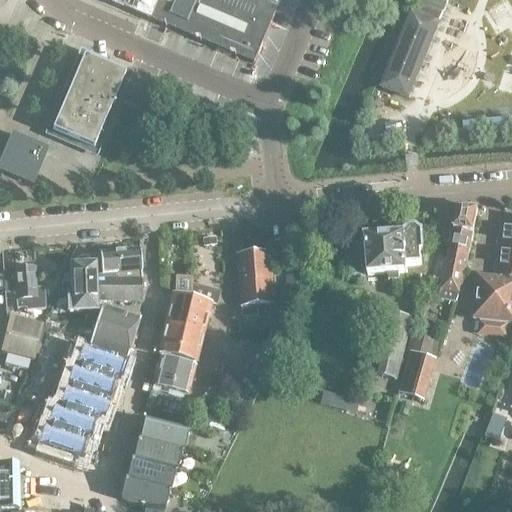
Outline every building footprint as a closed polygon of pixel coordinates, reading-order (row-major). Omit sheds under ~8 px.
[(110,0),(109,3),(149,20),(158,0),(110,0)] [(164,26),(175,0),(158,0),(149,20),(161,25),(164,26)] [(175,0),(164,26),(180,33),(255,65),(267,37),(272,25),(279,10),(255,0),(175,0)] [(282,0),(255,0),(279,10),(282,0)] [(443,13),(448,1),(444,0),(418,0),(417,3),(443,13)] [(408,99),(443,13),(417,3),(382,89),(408,99)] [(93,150),(124,77),(84,59),(52,133),(93,150)] [(511,118),(465,119),(465,129),(511,127),(511,118)] [(387,137),(398,134),(395,123),(384,126),(387,137)] [(31,183),(45,151),(13,138),(6,156),(3,155),(0,162),(0,163),(3,165),(0,170),(31,183)] [(473,234),(478,211),(459,211),(454,230),(473,234)] [(511,220),(501,219),(495,278),(478,276),(474,320),(511,324),(511,220)] [(422,267),(421,254),(424,254),(423,235),(422,235),(416,230),(410,231),(405,236),(365,239),(365,240),(356,242),(350,262),(367,266),(368,277),(388,275),(389,283),(400,282),(399,275),(407,274),(407,267),(422,267)] [(459,295),(473,234),(454,230),(441,291),(459,295)] [(93,258),(94,268),(94,280),(141,281),(141,273),(139,252),(121,254),(99,256),(99,258),(93,258)] [(271,255),(237,257),(241,308),(242,308),(243,319),(258,318),(258,307),(265,307),(275,306),(271,255)] [(72,297),(67,297),(68,303),(68,313),(95,312),(95,309),(95,303),(94,280),(94,268),(71,268),(72,297)] [(37,300),(36,290),(34,270),(14,272),(16,292),(17,310),(25,309),(25,301),(28,301),(37,300)] [(16,292),(14,272),(3,273),(5,293),(16,292)] [(280,276),(281,294),(301,293),(300,275),(280,276)] [(172,296),(164,325),(184,330),(191,301),(190,300),(191,279),(175,279),(174,297),(172,296)] [(141,281),(94,280),(95,303),(141,304),(141,281)] [(191,301),(184,330),(203,335),(209,314),(211,306),(216,307),(220,293),(191,285),(192,301),(191,301)] [(45,309),(44,289),(36,290),(37,300),(28,301),(29,311),(45,309)] [(127,359),(140,321),(102,309),(94,332),(91,341),(89,347),(127,359)] [(396,381),(412,321),(391,316),(376,376),(396,381)] [(0,354),(34,363),(43,326),(9,317),(0,351),(0,354)] [(164,325),(157,355),(176,359),(184,330),(164,325)] [(91,341),(94,332),(79,327),(76,336),(91,341)] [(184,330),(176,359),(193,364),(196,364),(203,335),(184,330)] [(438,358),(444,344),(420,334),(415,349),(438,358)] [(44,335),(41,343),(53,346),(55,339),(44,335)] [(63,364),(63,365),(119,383),(126,361),(125,361),(73,344),(66,365),(63,364)] [(424,402),(437,360),(411,352),(400,395),(424,402)] [(42,358),(40,365),(51,369),(54,361),(42,358)] [(171,393),(178,363),(160,358),(152,388),(171,393)] [(269,381),(275,365),(258,359),(252,375),(269,381)] [(188,397),(196,367),(178,363),(171,393),(188,397)] [(63,365),(56,386),(110,403),(116,383),(118,384),(119,385),(119,383),(63,365)] [(44,404),(44,405),(103,424),(110,403),(56,386),(50,406),(44,404)] [(27,391),(24,398),(36,402),(38,394),(27,391)] [(176,418),(181,401),(150,392),(145,409),(176,418)] [(357,417),(360,405),(324,395),(321,408),(357,417)] [(24,398),(22,405),(33,409),(36,402),(24,398)] [(35,424),(34,425),(91,443),(97,423),(101,425),(103,425),(103,424),(44,405),(37,425),(35,424)] [(223,431),(226,422),(226,421),(196,414),(194,424),(223,431)] [(182,453),(187,431),(146,421),(142,437),(147,439),(146,443),(146,444),(180,452),(182,453)] [(34,425),(28,446),(37,449),(37,450),(38,451),(38,450),(79,464),(81,464),(87,443),(89,444),(90,444),(91,443),(34,425)] [(11,431),(8,438),(20,442),(23,435),(11,431)] [(176,472),(180,452),(146,444),(146,443),(139,441),(136,457),(141,458),(140,462),(140,463),(174,472),(176,472)] [(169,491),(174,472),(140,463),(140,462),(133,461),(129,476),(135,478),(134,482),(134,483),(168,491),(169,491)] [(19,473),(19,466),(17,466),(1,467),(1,465),(0,464),(0,510),(18,510),(17,473),(19,473)] [(163,510),(168,491),(134,483),(134,482),(127,480),(123,496),(128,497),(127,501),(126,503),(164,511),(163,510)]
